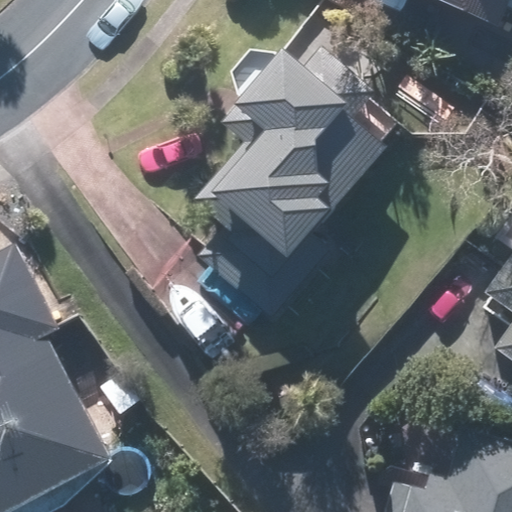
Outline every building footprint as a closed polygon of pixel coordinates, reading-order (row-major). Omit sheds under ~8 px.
[(511,0),(413,0),(496,36),(511,0)] [(332,257),(314,241),(387,153),(354,126),(378,99),(367,91),(322,51),(302,74),(283,59),(235,114),(256,133),(200,201),(227,223),(195,258),(272,325),(332,257)] [(0,511),(32,511),(115,471),(49,342),(60,336),(16,248),(0,256),(0,511)] [(511,251),(480,295),(511,317),(511,319),(490,350),(511,365),(511,251)] [(511,511),(511,445),(459,430),(445,481),(426,475),(422,491),(393,483),(384,511),(511,511)]
